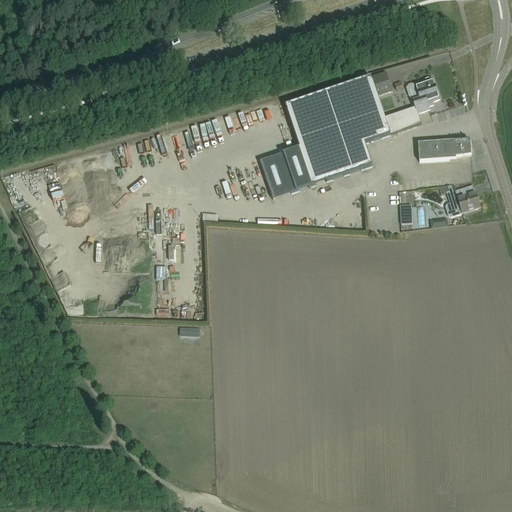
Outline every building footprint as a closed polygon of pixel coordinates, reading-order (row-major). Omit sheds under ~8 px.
[(386,74),(371,79),(377,98),(392,93),(386,74)] [(371,79),(285,108),(298,147),(311,188),(371,168),(364,146),(421,126),(418,116),(415,109),(384,119),(377,98),(371,79)] [(408,87),(406,90),(409,98),(412,99),(412,100),(415,109),(418,116),(429,112),(428,108),(433,107),(432,104),(439,102),(432,81),(430,81),(428,80),(425,81),(425,83),(415,87),(411,85),(408,87)] [(470,142),(463,143),(458,143),(458,141),(436,143),(436,144),(418,146),(418,147),(419,147),(420,163),(460,161),(471,159),(470,142)] [(311,189),(298,151),(259,164),(271,202),(311,189)] [(14,191),(22,189),(20,181),(12,183),(14,191)] [(479,210),(475,195),(470,197),(467,189),(453,194),(451,188),(438,190),(441,197),(449,195),(452,204),(447,206),(445,209),(448,218),(451,219),(479,210)] [(412,208),(401,208),(401,227),(413,227),(412,208)] [(29,213),(17,221),(25,234),(37,226),(29,213)] [(448,228),(447,221),(431,223),(432,230),(448,228)] [(177,281),(177,268),(167,268),(168,281),(177,281)]
